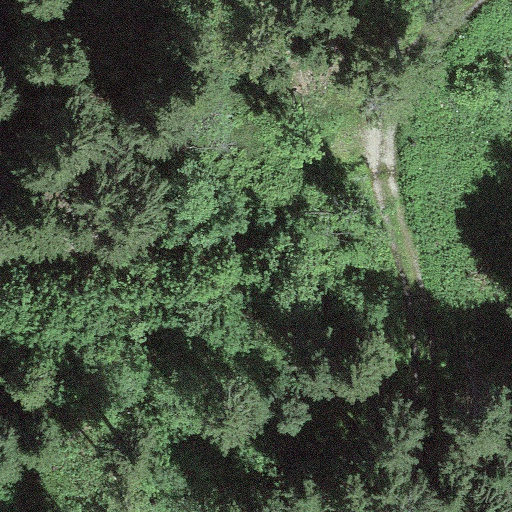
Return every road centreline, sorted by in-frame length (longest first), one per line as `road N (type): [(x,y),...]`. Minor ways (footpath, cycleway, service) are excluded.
road 1 (track): [(435,511),(422,318),(378,138),(426,42),(476,0)]
road 2 (track): [(308,511),(422,318)]
